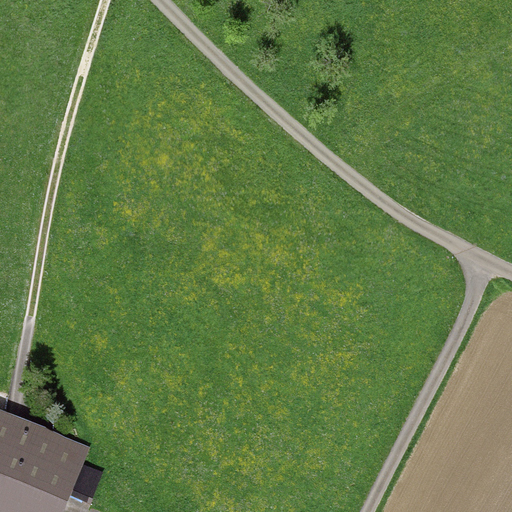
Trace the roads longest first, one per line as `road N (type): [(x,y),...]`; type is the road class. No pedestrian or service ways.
road 1 (unclassified): [(511,278),(367,190),(255,95),(162,0)]
road 2 (track): [(107,0),(64,157),(20,383)]
